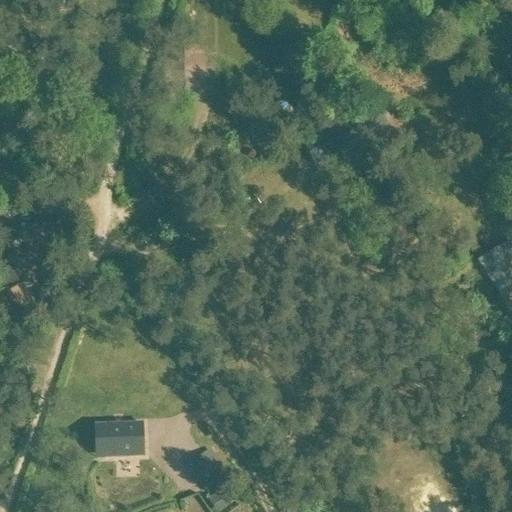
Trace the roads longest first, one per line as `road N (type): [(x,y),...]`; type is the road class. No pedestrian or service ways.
road 1 (track): [(5,511),(96,238),(119,129),(163,0)]
road 2 (track): [(89,260),(202,229),(262,225),(409,261)]
road 3 (track): [(213,11),(189,101),(96,238)]
